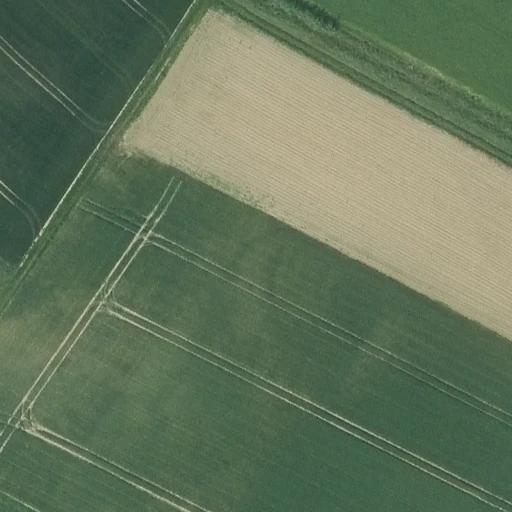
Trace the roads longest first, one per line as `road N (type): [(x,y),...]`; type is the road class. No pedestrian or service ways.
road 1 (track): [(189,0),(199,9),(0,300)]
road 2 (track): [(199,9),(511,174)]
